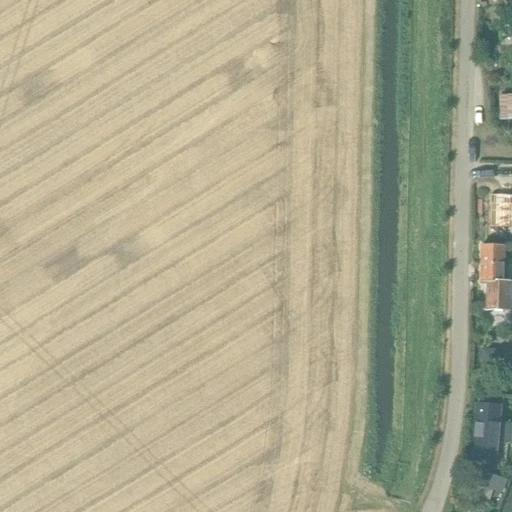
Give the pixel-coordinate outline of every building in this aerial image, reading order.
[(511,9),(503,9),(502,38),(511,37),(511,9)] [(499,121),(511,120),(511,95),(499,96),(499,121)] [(495,202),(495,227),(511,227),(511,202),(495,202)] [(481,285),(487,285),(487,313),(510,313),(511,284),(504,284),(504,246),(482,246),(481,285)] [(481,348),(480,371),(494,372),(495,349),(481,348)] [(472,452),(471,464),(494,466),(497,444),(510,445),(511,424),(499,423),(501,407),(476,405),(471,452),(472,452)] [(486,473),(481,486),(494,491),(499,478),(486,473)]
